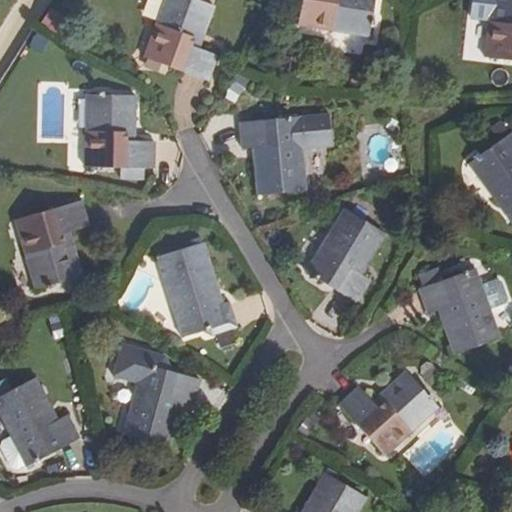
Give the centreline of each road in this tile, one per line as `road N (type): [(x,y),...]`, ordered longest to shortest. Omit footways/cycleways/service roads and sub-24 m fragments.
road 1 (residential): [(286,320),(172,508)]
road 2 (residential): [(286,320),(187,152)]
road 3 (residential): [(172,508),(116,490),(59,490),(0,510)]
road 4 (residential): [(228,511),(315,360)]
